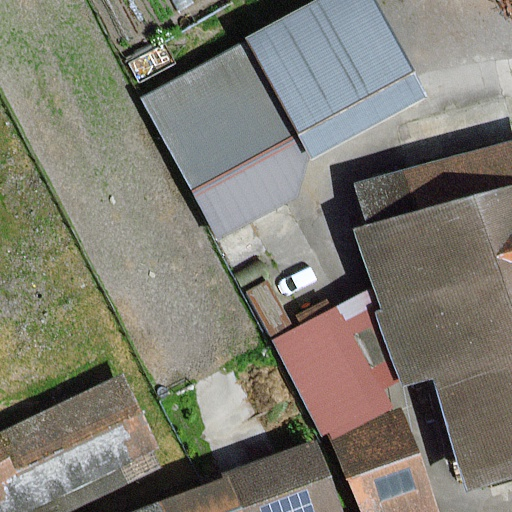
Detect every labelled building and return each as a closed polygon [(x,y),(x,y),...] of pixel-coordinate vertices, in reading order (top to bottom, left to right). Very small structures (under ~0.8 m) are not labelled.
[(375,0),(319,0),(144,98),(219,242),(300,197),(311,160),(427,97),(375,0)] [(356,228),(373,287),(401,381),(402,385),(435,375),(469,487),(511,474),(511,139),(356,186),(368,225),(356,228)] [(386,390),(401,381),(373,287),(275,340),(324,435),(333,439),(394,407),(386,390)] [(121,384),(0,439),(0,501),(5,511),(30,511),(154,456),(121,384)] [(436,511),(422,453),(402,405),(394,407),(333,439),(355,493),(362,511),(436,511)] [(343,511),(314,440),(227,474),(228,476),(162,503),(138,511),(343,511)]
